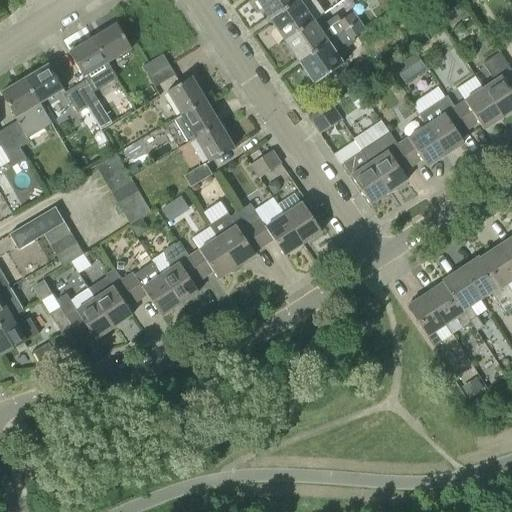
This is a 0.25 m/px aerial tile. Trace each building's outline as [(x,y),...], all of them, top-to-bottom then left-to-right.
[(257,0),(270,19),(297,0),(257,0)] [(297,0),(270,19),(285,41),(313,21),(305,8),(316,0),(297,0)] [(454,8),(460,16),(466,11),(460,4),(454,8)] [(313,21),(285,41),(300,62),(328,42),(340,34),(358,20),(354,13),(341,21),(337,15),(321,25),(325,30),(321,32),(313,21)] [(444,32),(434,18),(425,24),(435,38),(444,32)] [(358,20),(340,34),(346,43),(364,30),(358,20)] [(93,38),(108,63),(132,49),(117,24),(93,38)] [(116,77),(108,63),(93,38),(69,53),(86,80),(75,87),(87,107),(98,101),(92,91),(116,77)] [(328,42),(300,62),(315,84),(344,65),(328,42)] [(511,69),(500,51),(483,63),(495,81),(484,89),(502,117),(511,110),(511,69)] [(147,79),(168,66),(162,56),(145,66),(141,68),(147,79)] [(415,67),(410,58),(391,68),(396,77),(415,67)] [(26,79),(40,103),(64,89),(49,65),(26,79)] [(168,66),(147,79),(153,89),(174,76),(168,66)] [(181,114),(206,100),(192,77),(168,92),(181,114)] [(40,103),(26,79),(1,93),(18,121),(7,127),(20,147),(30,141),(28,137),(52,123),(40,103)] [(77,114),(87,107),(75,87),(65,93),(77,114)] [(358,89),(349,96),(357,109),(367,102),(358,89)] [(502,117),(484,89),(456,108),(469,128),(479,122),(484,130),(502,117)] [(469,128),(456,108),(448,95),(419,114),(428,126),(446,154),(464,143),(459,135),(469,128)] [(206,100),(181,114),(174,119),(188,141),(195,137),(220,123),(206,100)] [(340,121),(328,104),(309,116),(320,134),(340,121)] [(220,123),(195,137),(210,162),(234,147),(220,123)] [(446,154),(428,126),(399,145),(413,165),(422,159),(427,167),(446,154)] [(20,147),(7,127),(0,131),(0,145),(1,145),(13,166),(26,158),(20,147)] [(413,165),(399,145),(390,131),(362,150),(389,192),(407,180),(402,172),(413,165)] [(192,165),(203,158),(192,140),(181,147),(192,165)] [(389,192),(362,150),(343,163),(370,204),(389,192)] [(281,164),(272,151),(251,165),(260,178),(281,164)] [(105,182),(126,170),(117,154),(96,167),(105,182)] [(211,175),(204,163),(183,175),(190,187),(211,175)] [(139,170),(136,164),(129,168),(132,174),(139,170)] [(105,182),(112,193),(133,181),(126,170),(105,182)] [(278,192),(280,184),(277,179),(267,185),(273,195),(278,192)] [(133,181),(112,193),(118,204),(139,191),(133,181)] [(139,191),(118,204),(124,215),(145,202),(139,191)] [(145,202),(124,215),(131,225),(151,212),(145,202)] [(169,222),(178,217),(170,202),(161,208),(169,222)] [(304,243),(286,214),(267,226),(262,218),(253,203),(243,210),(252,224),(266,245),(274,239),(285,256),(304,243)] [(286,214),(304,243),(322,231),(303,203),(286,214)] [(44,235),(65,223),(56,207),(12,234),(21,249),(44,235)] [(210,223),(220,238),(238,266),(255,254),(254,252),(266,245),(252,224),(243,210),(241,208),(231,214),(229,211),(210,223)] [(131,225),(130,225),(137,237),(148,230),(141,218),(131,225)] [(50,245),(71,233),(65,223),(44,235),(50,245)] [(77,244),(71,233),(50,245),(57,256),(77,244)] [(511,237),(497,247),(511,269),(511,237)] [(220,238),(191,256),(204,277),(213,271),(218,279),(238,266),(220,238)] [(204,277),(191,256),(180,240),(176,242),(175,241),(164,248),(166,258),(168,257),(171,269),(163,275),(181,303),(199,292),(194,284),(204,277)] [(77,244),(57,256),(63,267),(84,255),(77,244)] [(511,280),(511,269),(497,247),(480,258),(479,260),(511,309),(511,289),(508,283),(511,280)] [(511,309),(479,260),(480,258),(479,257),(460,270),(480,299),(492,291),(499,302),(506,314),(511,310),(511,309)] [(110,275),(90,288),(96,298),(115,326),(132,315),(128,307),(138,300),(125,279),(117,268),(109,273),(110,275)] [(480,299),(460,270),(442,281),(443,283),(444,282),(468,320),(469,319),(470,322),(472,322),(471,320),(478,315),(471,305),(480,299)] [(0,292),(9,287),(0,271),(0,292)] [(125,279),(138,300),(147,294),(162,316),(181,303),(163,275),(143,287),(134,273),(125,279)] [(40,301),(42,300),(52,294),(44,281),(33,288),(40,301)] [(444,282),(443,283),(426,294),(445,324),(457,316),(464,327),(470,322),(469,319),(468,320),(444,282)] [(9,287),(0,292),(0,324),(17,315),(23,311),(9,287)] [(115,326),(96,298),(78,310),(66,292),(56,299),(61,307),(67,316),(66,317),(73,328),(80,338),(90,332),(95,339),(115,326)] [(445,324),(426,294),(407,307),(434,347),(443,341),(436,330),(445,324)] [(67,316),(61,307),(50,314),(62,334),(73,328),(66,317),(67,316)] [(17,315),(0,324),(0,354),(1,356),(39,334),(30,318),(22,322),(17,315)] [(47,343),(37,349),(46,364),(58,362),(47,343)] [(484,389),(477,377),(462,387),(470,398),(484,389)]
